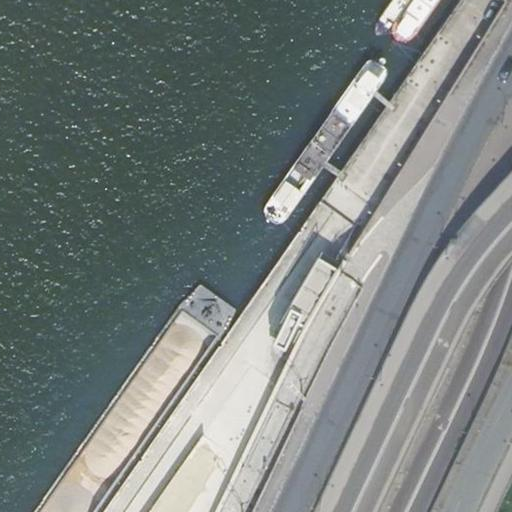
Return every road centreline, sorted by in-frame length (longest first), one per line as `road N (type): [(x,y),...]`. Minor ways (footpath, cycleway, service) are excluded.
road 1 (primary): [(511,62),(452,168),(287,511)]
road 2 (primary): [(511,208),(455,277),(341,511)]
road 3 (primary): [(416,511),(511,296)]
